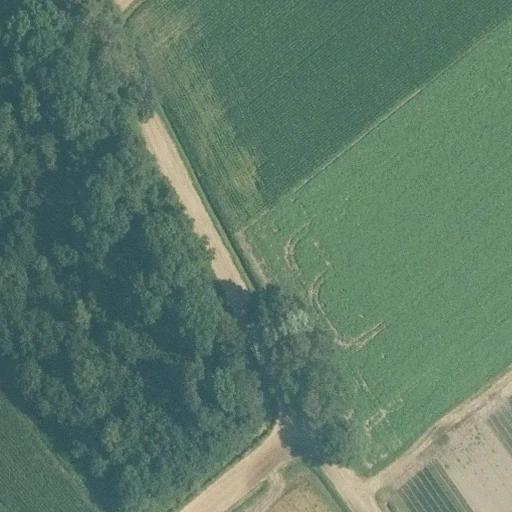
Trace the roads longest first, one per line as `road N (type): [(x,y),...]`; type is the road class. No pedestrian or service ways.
road 1 (track): [(96,14),(308,428)]
road 2 (track): [(308,428),(203,511)]
